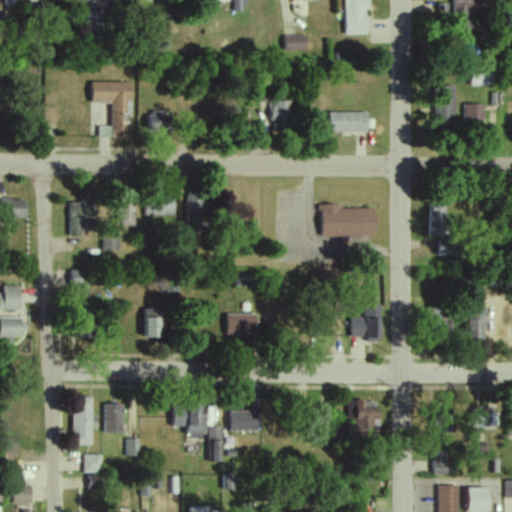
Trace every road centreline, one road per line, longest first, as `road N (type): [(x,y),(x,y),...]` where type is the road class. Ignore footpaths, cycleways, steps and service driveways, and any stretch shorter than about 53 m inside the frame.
road 1 (residential): [(511,167),(0,163)]
road 2 (residential): [(400,0),(401,511)]
road 3 (residential): [(54,369),(511,375)]
road 4 (residential): [(53,511),(45,164)]
